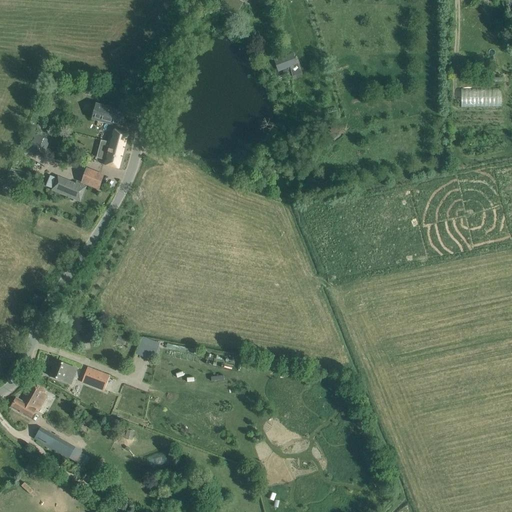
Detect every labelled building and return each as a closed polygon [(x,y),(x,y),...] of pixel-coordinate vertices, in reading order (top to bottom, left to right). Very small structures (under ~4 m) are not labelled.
[(222,0),(219,7),(226,11),(227,9),(233,12),(233,10),(235,11),(240,2),(236,0),(222,0)] [(294,55),(286,58),(289,66),(296,63),(294,55)] [(286,58),(274,62),(277,70),(289,66),(286,58)] [(117,131),(118,126),(119,126),(122,112),(96,105),(92,120),(113,125),(112,130),(111,130),(107,142),(127,147),(130,135),(117,131)] [(39,135),(32,152),(44,156),(51,139),(39,135)] [(127,147),(107,142),(100,140),(100,143),(107,145),(102,164),(121,170),(127,147)] [(86,170),(81,183),(98,189),(102,175),(86,170)] [(50,181),(47,189),(80,202),(86,187),(75,182),(75,184),(57,177),(55,182),(50,181)] [(125,339),(118,336),(116,343),(123,346),(125,339)] [(141,338),(141,355),(159,355),(160,338),(141,338)] [(55,361),(49,377),(70,385),(76,369),(68,366),(55,361)] [(81,383),(104,392),(110,376),(88,367),(81,383)] [(46,391),(31,382),(21,401),(16,399),(11,407),(30,419),(46,391)] [(81,451),(41,428),(35,439),(75,462),(81,451)]
